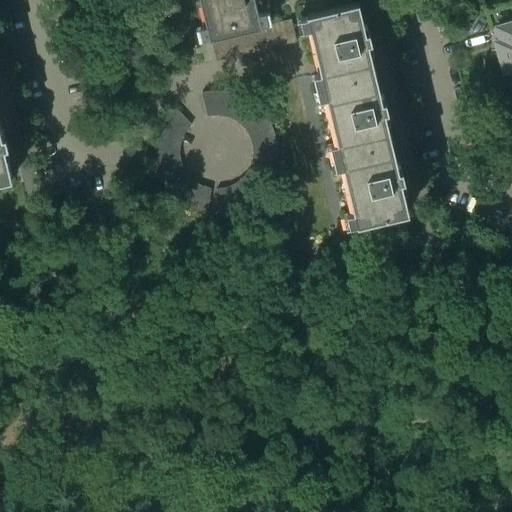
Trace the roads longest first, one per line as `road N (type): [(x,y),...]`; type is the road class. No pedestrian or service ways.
road 1 (residential): [(301,52),(178,83),(156,99),(123,153),(82,163),(70,155),(31,0)]
road 2 (residential): [(419,0),(459,169),(470,184),(511,203)]
